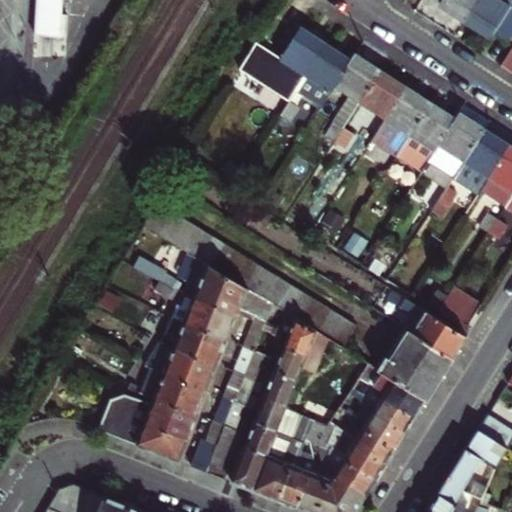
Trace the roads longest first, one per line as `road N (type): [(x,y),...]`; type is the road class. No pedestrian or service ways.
road 1 (residential): [(13,511),(43,467),(66,455),(95,459),(225,511)]
road 2 (residential): [(394,511),(511,321)]
road 3 (residential): [(361,0),(511,101)]
